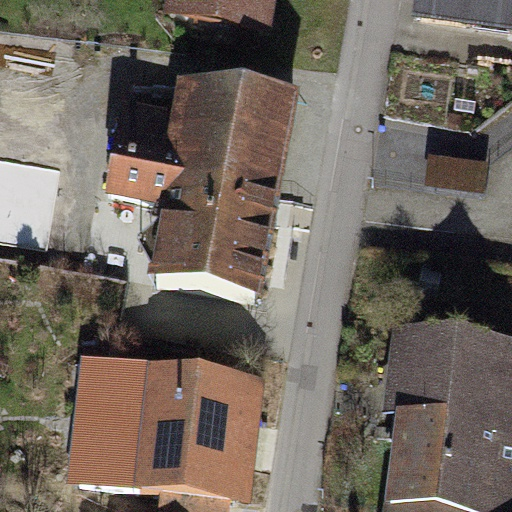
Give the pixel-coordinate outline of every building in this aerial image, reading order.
[(273,0),(171,0),(166,30),(266,47),(273,0)] [(511,0),(422,0),(418,34),(511,44),(511,0)] [(166,114),(127,107),(109,210),(175,221),(163,291),(255,307),(289,113),(170,92),(166,114)] [(511,511),(511,354),(399,339),(375,511),(511,511)] [(244,511),(257,398),(152,387),(138,511),(244,511)]
